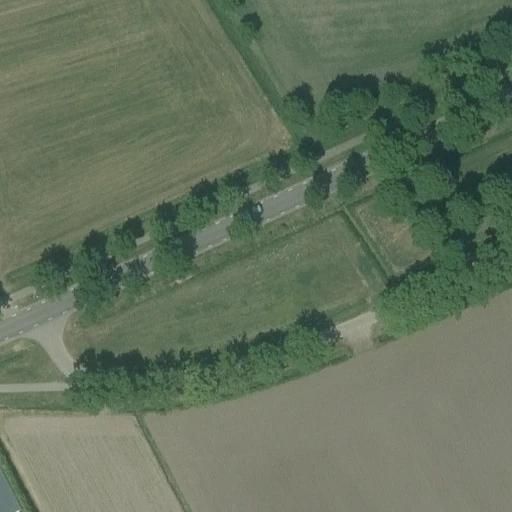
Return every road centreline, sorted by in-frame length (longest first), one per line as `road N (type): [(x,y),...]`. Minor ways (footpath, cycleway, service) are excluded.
road 1 (unclassified): [(41,318),(53,355),(76,382),(195,378),(378,315),(511,251)]
road 2 (tertiary): [(41,318),(511,102)]
